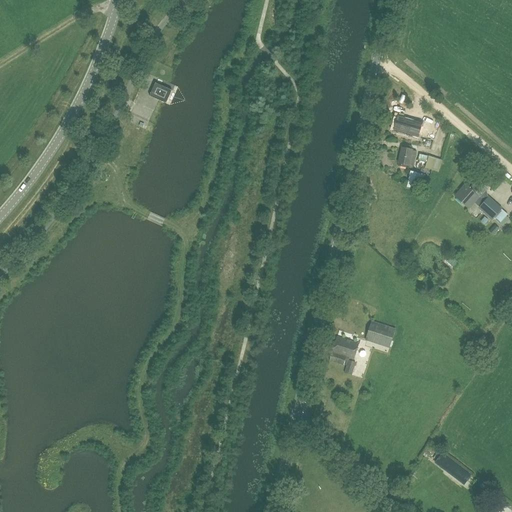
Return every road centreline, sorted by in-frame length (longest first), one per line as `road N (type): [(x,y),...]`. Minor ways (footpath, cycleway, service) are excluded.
road 1 (tertiary): [(296,411),(386,0)]
road 2 (track): [(95,153),(111,163),(130,205),(184,242),(178,315),(141,384),(145,439),(121,472),(121,511)]
road 3 (unclassified): [(0,275),(83,174),(144,51),(183,0)]
road 4 (tertiary): [(0,216),(62,133),(118,0)]
road 5 (track): [(511,171),(376,53)]
road 6 (unclassified): [(399,511),(296,411)]
road 7 (track): [(116,8),(82,12),(0,65)]
